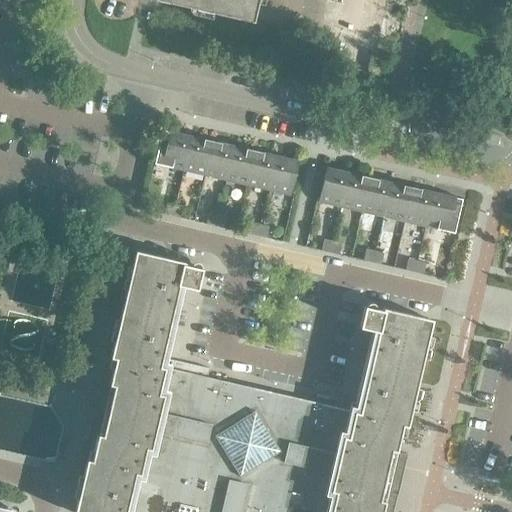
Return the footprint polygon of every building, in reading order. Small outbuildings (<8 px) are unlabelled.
[(164,0),(250,20),(254,0),(164,0)] [(371,52),(366,73),(379,76),(384,55),(371,52)] [(183,170),(191,136),(162,130),(154,163),(183,170)] [(204,175),(212,141),(191,136),(183,170),(204,175)] [(225,180),(233,146),(212,141),(204,175),(225,180)] [(246,185),(254,151),(233,146),(225,180),(246,185)] [(267,190),(275,156),(254,151),(246,185),(267,190)] [(297,161),(275,156),(267,190),(289,195),(297,161)] [(340,207),(348,173),(326,168),(318,202),(340,207)] [(361,212),(369,178),(348,173),(340,207),(361,212)] [(382,216),(390,183),(369,178),(361,212),(382,216)] [(403,221),(411,187),(390,183),(382,216),(403,221)] [(424,226),(432,192),(411,187),(403,221),(424,226)] [(462,199),(432,192),(424,226),(454,233),(462,199)] [(172,216),(175,205),(166,203),(164,214),(172,216)] [(184,207),(175,205),(172,216),(181,218),(184,207)] [(215,226),(217,214),(208,212),(206,224),(215,226)] [(226,217),(217,214),(215,226),(223,228),(226,217)] [(257,236),(259,224),(251,222),(248,234),(257,236)] [(268,226),(259,224),(257,236),(266,238),(268,226)] [(330,253),(333,241),(324,239),(321,251),(330,253)] [(342,243),(333,241),(330,253),(339,255),(342,243)] [(372,262),(375,251),(366,249),(363,260),(372,262)] [(288,511),(289,509),(301,511),(392,511),(396,494),(370,488),(369,491),(367,490),(367,491),(343,485),(342,484),(346,467),(347,467),(347,466),(347,465),(351,448),(352,448),(352,447),(376,453),(376,454),(378,454),(377,457),(404,463),(412,428),(406,426),(431,320),(427,319),(382,308),(382,310),(375,306),(374,304),(373,303),(370,302),(368,303),(364,306),(359,327),(372,330),(353,411),(207,377),(209,368),(174,360),(172,369),(166,368),(185,287),(197,290),(202,268),(201,266),(199,264),(198,262),(196,262),(193,262),(192,264),(184,264),(185,262),(135,251),(111,355),(106,353),(97,391),(97,396),(90,423),(82,458),(86,459),(74,511),(288,511)] [(384,253),(375,251),(372,262),(381,265),(384,253)] [(414,272),(416,261),(408,259),(405,270),(414,272)] [(425,263),(416,261),(414,272),(423,274),(425,263)]
